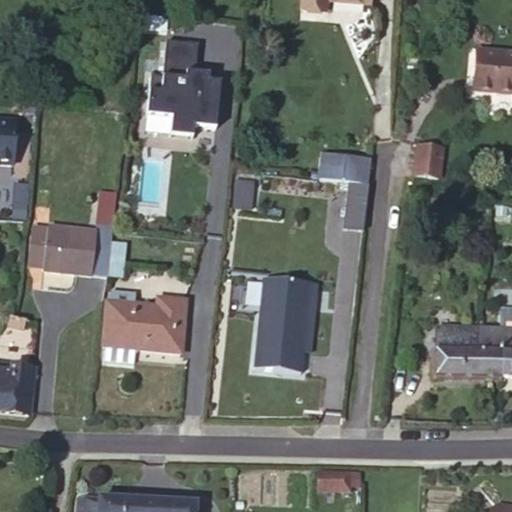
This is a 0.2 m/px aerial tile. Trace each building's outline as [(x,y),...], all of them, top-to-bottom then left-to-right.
[(369,0),(300,0),(299,10),(324,12),(325,3),(369,6),(369,0)] [(189,125),(215,128),(221,77),(194,74),(197,44),(164,40),(160,77),(147,76),(143,114),(168,117),(166,133),(188,135),(189,125)] [(472,93),(511,96),(511,55),(475,52),(472,93)] [(0,161),(12,163),(15,117),(0,116),(0,161)] [(440,179),(443,146),(413,143),(410,177),(440,179)] [(368,162),(318,157),(314,182),(347,186),(365,188),(368,162)] [(365,188),(347,186),(342,231),(362,233),(367,188),(365,188)] [(106,280),(115,196),(100,195),(95,235),(46,229),(46,231),(42,271),(42,272),(106,280)] [(180,269),(200,271),(204,222),(185,220),(180,269)] [(204,222),(200,271),(199,281),(213,283),(219,223),(204,222)] [(26,269),(42,271),(46,231),(31,230),(26,269)] [(308,286),(263,281),(253,370),(300,375),(302,354),(308,286)] [(316,286),(308,286),(302,354),(308,355),(316,286)] [(110,305),(106,304),(102,348),(107,348),(139,351),(180,356),(184,303),(157,300),(156,309),(131,307),(133,295),(110,294),(110,305)] [(511,310),(501,310),(500,331),(511,330),(511,310)] [(478,357),(478,330),(420,329),(420,356),(433,356),(433,378),(500,379),(500,357),(478,357)] [(511,330),(500,331),(478,330),(478,357),(500,357),(500,379),(511,379),(511,330)] [(139,351),(107,348),(105,363),(137,366),(139,351)] [(0,413),(28,417),(33,369),(0,365),(0,413)] [(358,477),(317,476),(317,493),(349,494),(349,487),(358,487),(358,477)] [(193,511),(194,506),(77,500),(76,511),(193,511)]
